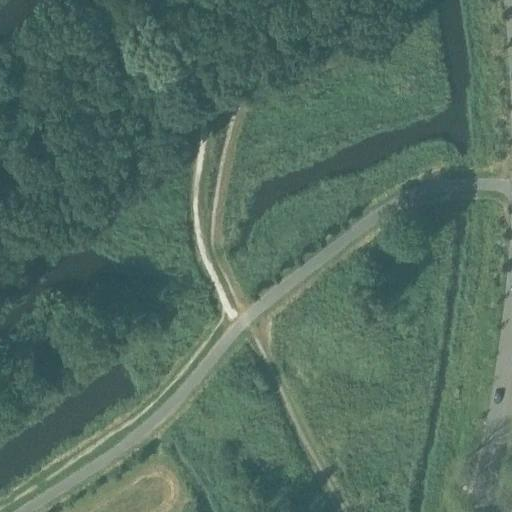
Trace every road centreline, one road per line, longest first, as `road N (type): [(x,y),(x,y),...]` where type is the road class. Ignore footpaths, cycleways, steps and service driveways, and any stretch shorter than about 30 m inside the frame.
road 1 (unknown): [(344,511),(220,279),(211,225),(220,163),(242,103),(405,21),(417,0)]
road 2 (unclassified): [(482,511),(511,352)]
